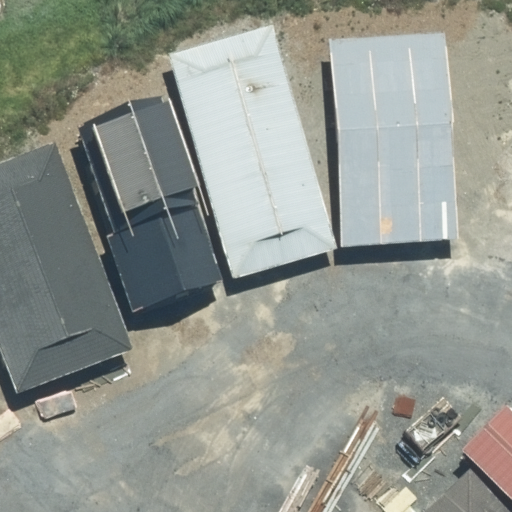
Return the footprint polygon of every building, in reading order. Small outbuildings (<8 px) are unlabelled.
[(425,200),(501,93),(423,38),(348,145),(425,200)] [(118,43),(32,89),(132,275),(140,271),(202,386),(287,340),(226,226),(219,231),(118,43)] [(511,511),(511,106),(425,220),(511,286),(511,511)] [(23,151),(0,164),(0,345),(103,284),(23,151)] [(483,320),(393,259),(341,335),(346,338),(297,409),(382,467),(483,320)] [(511,298),(508,296),(393,458),(422,479),(469,511),(478,511),(511,464),(511,298)] [(122,511),(205,455),(103,308),(97,299),(2,365),(102,511),(122,511)] [(469,511),(422,479),(398,511),(469,511)]
